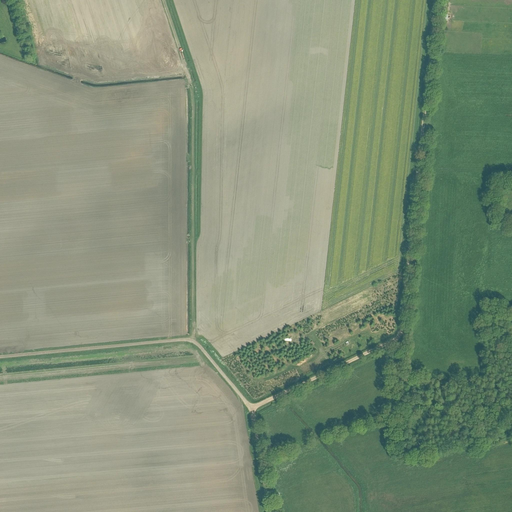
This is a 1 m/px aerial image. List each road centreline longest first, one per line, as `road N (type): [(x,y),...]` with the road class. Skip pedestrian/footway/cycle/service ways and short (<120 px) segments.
road 1 (track): [(436,0),(400,337),(251,408)]
road 2 (track): [(191,340),(192,90),(163,0)]
road 3 (unclassified): [(0,357),(185,339),(241,397)]
road 4 (track): [(268,511),(251,408),(241,397)]
